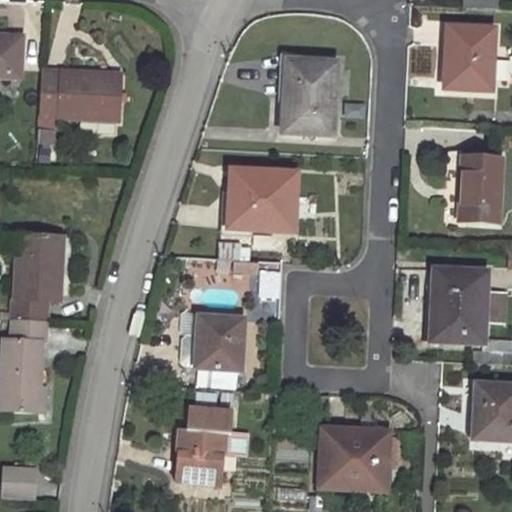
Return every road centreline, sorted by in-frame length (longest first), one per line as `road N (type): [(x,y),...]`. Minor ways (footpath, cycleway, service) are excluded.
road 1 (residential): [(223,0),(153,200),(104,377),(85,511)]
road 2 (residential): [(336,333),(379,265),(392,26),(374,2),(346,0)]
